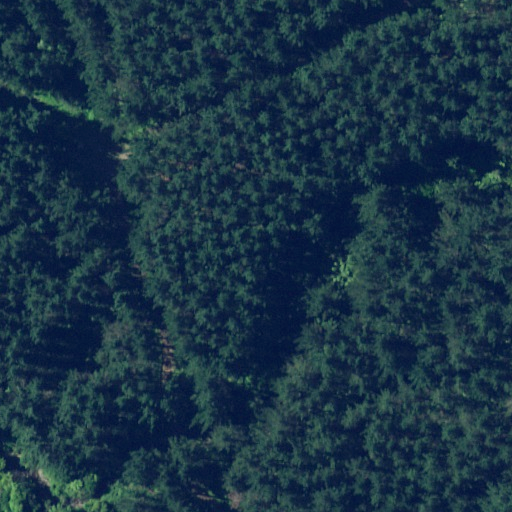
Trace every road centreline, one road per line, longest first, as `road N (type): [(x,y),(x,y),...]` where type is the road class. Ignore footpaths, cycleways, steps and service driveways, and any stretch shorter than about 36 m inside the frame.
road 1 (track): [(54,0),(102,183)]
road 2 (track): [(0,94),(61,121),(102,183)]
